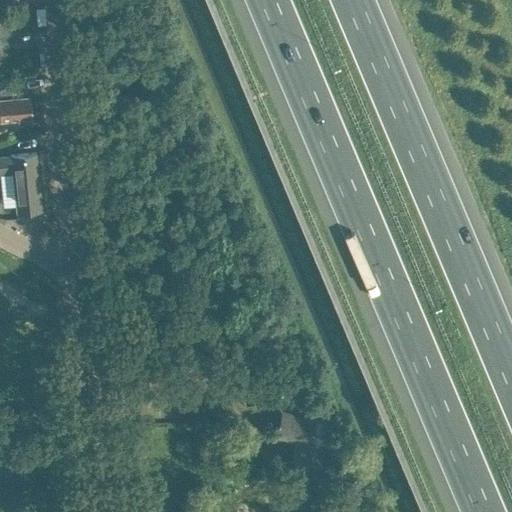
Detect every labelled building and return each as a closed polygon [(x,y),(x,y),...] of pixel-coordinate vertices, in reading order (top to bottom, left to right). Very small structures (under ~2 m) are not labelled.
[(1,16),(0,16),(0,35),(19,34),(17,14),(1,16)] [(0,119),(31,117),(29,94),(27,94),(21,77),(0,87),(0,119)] [(35,152),(0,155),(0,172),(1,172),(4,203),(16,202),(16,210),(41,208),(35,152)] [(32,419),(31,408),(19,409),(20,421),(32,419)] [(295,440),(286,471),(314,479),(322,447),(313,445),(320,422),(285,412),(278,435),(295,440)]
